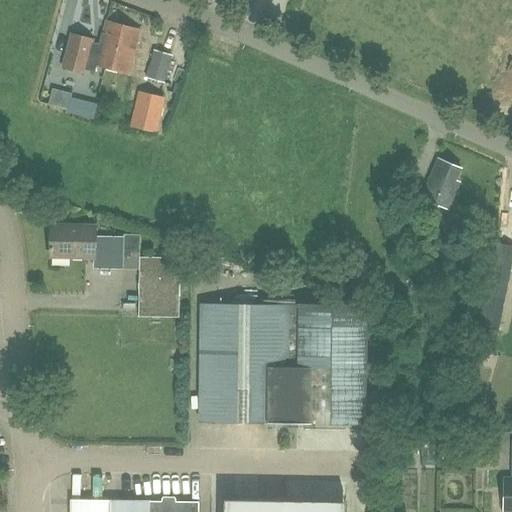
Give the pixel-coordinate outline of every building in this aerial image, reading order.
[(129,73),(139,31),(105,23),(100,46),(92,44),(93,40),(71,35),(62,68),(84,73),(85,69),(94,71),(96,65),(129,73)] [(164,83),(172,55),(153,50),(145,78),(164,83)] [(448,209),(459,183),(455,181),(460,169),(436,159),(420,197),(448,209)] [(434,245),(440,230),(418,221),(412,235),(434,245)] [(123,268),(124,238),(95,237),(95,227),(51,226),(50,257),(93,258),(93,267),(123,268)] [(504,300),(511,255),(511,247),(498,245),(488,297),(504,300)] [(178,319),(179,258),(140,258),(139,318),(178,319)] [(367,424),(368,306),(298,306),(203,303),(201,422),(296,423),(367,424)] [(471,423),(469,434),(481,437),(483,425),(471,423)] [(443,459),(468,459),(468,439),(443,439),(443,459)] [(417,455),(417,446),(404,446),(404,454),(417,455)] [(511,511),(511,479),(503,479),(502,511),(511,511)] [(176,501),(177,497),(162,497),(162,501),(150,501),(149,511),(199,511),(199,502),(176,501)] [(223,511),(347,511),(348,503),(224,500),(223,511)] [(109,511),(109,502),(72,501),(71,511),(109,511)]
